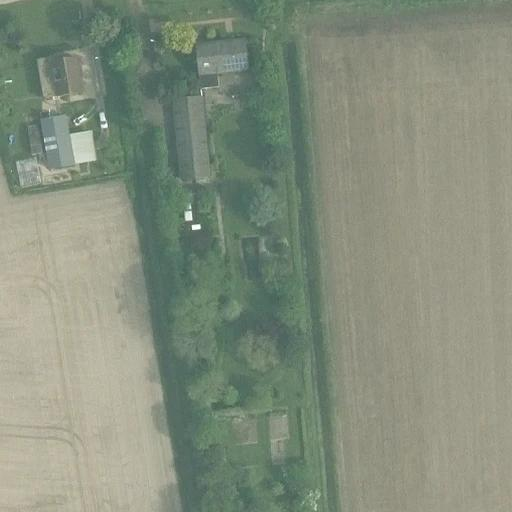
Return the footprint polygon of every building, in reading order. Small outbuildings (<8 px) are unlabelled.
[(245,40),(195,45),(200,90),(218,88),(216,74),(248,71),(245,40)] [(43,100),(82,93),(76,59),(52,63),(52,59),(37,61),(43,100)] [(172,101),(181,181),(209,178),(201,98),(172,101)] [(65,117),(40,122),(49,170),(73,165),(70,150),(67,131),(65,117)] [(23,186),(42,181),(35,155),(16,160),(23,186)] [(196,194),(173,196),(177,232),(183,232),(184,242),(201,241),(196,194)]
